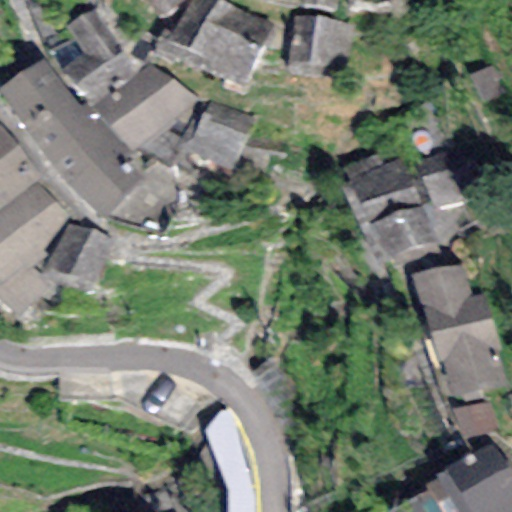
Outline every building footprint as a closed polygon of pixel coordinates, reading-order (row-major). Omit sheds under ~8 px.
[(146,0),(162,18),(183,0),(146,0)] [(162,28),(153,48),(240,87),(269,24),(215,0),(191,0),(173,33),(162,28)] [(302,0),(301,8),(336,12),(337,0),(302,0)] [(401,0),(349,0),(350,14),(402,12),(401,0)] [(139,74),(92,10),(64,26),(83,55),(62,70),(96,111),(139,74)] [(353,25),(293,17),(285,76),(345,84),(353,25)] [(86,116),(41,62),(0,87),(0,101),(41,152),(86,116)] [(195,100),(147,66),(139,74),(96,111),(89,117),(126,157),(195,100)] [(232,173),(253,121),(208,104),(198,123),(190,119),(177,151),(232,173)] [(89,117),(86,116),(41,152),(99,221),(144,182),(126,157),(89,117)] [(39,180),(0,129),(0,209),(35,182),(39,180)] [(460,150),(415,165),(429,206),(474,191),(460,150)] [(397,160),(343,181),(378,272),(433,250),(397,160)] [(69,225),(35,182),(0,209),(0,306),(15,326),(53,296),(31,269),(48,255),(42,247),(69,225)] [(111,239),(69,225),(48,272),(95,287),(111,239)] [(462,263),(414,276),(449,403),(500,389),(490,352),(500,349),(486,297),(472,300),(462,263)] [(472,448),(511,432),(499,403),(460,419),(472,448)] [(511,511),(511,478),(489,442),(436,475),(459,511),(511,511)] [(459,511),(436,475),(422,485),(428,493),(390,510),(390,511),(459,511)]
